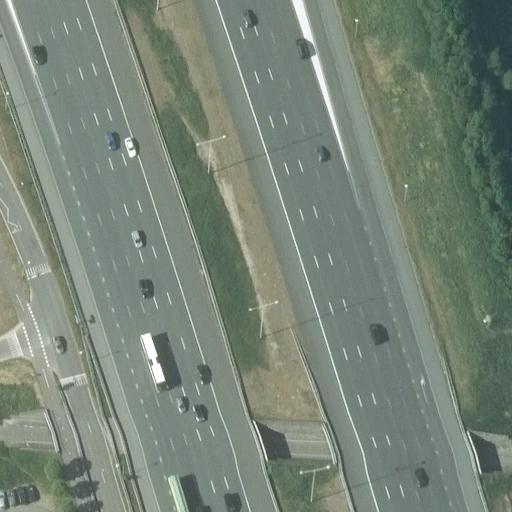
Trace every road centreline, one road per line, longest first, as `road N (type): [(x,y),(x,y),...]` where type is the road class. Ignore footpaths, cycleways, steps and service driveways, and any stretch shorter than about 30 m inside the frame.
road 1 (unclassified): [(0,432),(511,455)]
road 2 (motorway): [(94,133),(212,511)]
road 3 (motorway): [(413,511),(324,222)]
road 4 (motorway): [(324,222),(249,0)]
road 5 (motorway): [(324,222),(302,0)]
road 6 (tertiary): [(113,511),(59,331)]
road 7 (tertiary): [(59,331),(0,182)]
road 8 (motorway): [(25,0),(94,133)]
road 9 (motorway): [(48,0),(94,133)]
